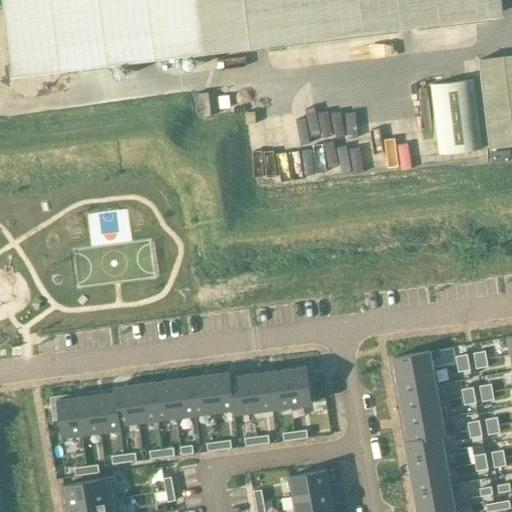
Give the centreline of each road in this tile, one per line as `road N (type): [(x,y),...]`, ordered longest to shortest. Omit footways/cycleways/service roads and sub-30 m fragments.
road 1 (residential): [(338,330),(0,376)]
road 2 (residential): [(372,511),(338,330)]
road 3 (residential): [(511,305),(338,330)]
